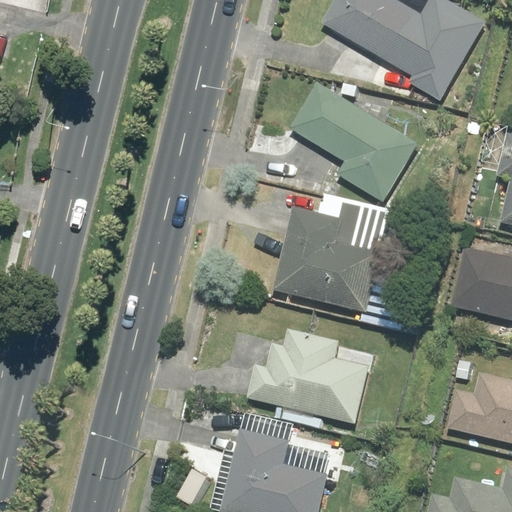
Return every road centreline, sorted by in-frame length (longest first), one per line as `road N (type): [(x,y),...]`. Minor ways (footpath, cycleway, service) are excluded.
road 1 (primary): [(219,0),(93,511)]
road 2 (primary): [(36,333),(118,0)]
road 3 (primary): [(0,475),(36,333)]
